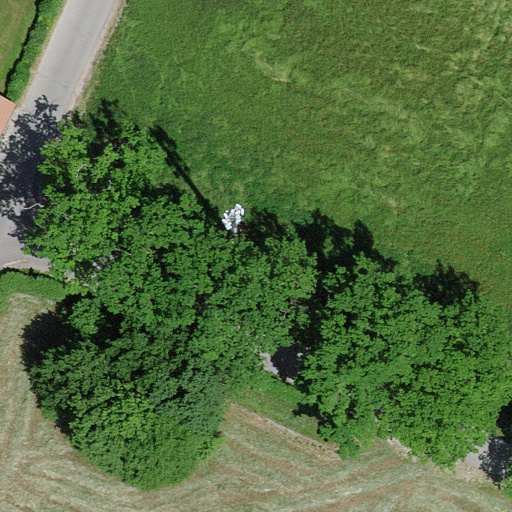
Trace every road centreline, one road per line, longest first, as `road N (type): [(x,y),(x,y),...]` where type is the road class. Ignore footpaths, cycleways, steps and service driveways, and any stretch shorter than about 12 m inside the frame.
road 1 (track): [(0,237),(230,330),(511,462)]
road 2 (unclassified): [(93,0),(0,203)]
